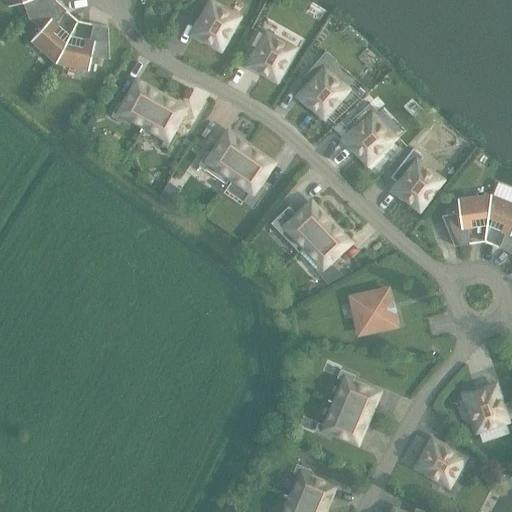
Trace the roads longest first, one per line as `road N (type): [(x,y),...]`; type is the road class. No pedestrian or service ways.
road 1 (residential): [(455,284),(382,231),(228,93),(144,53),(116,6)]
road 2 (residential): [(367,511),(401,436),(472,326)]
